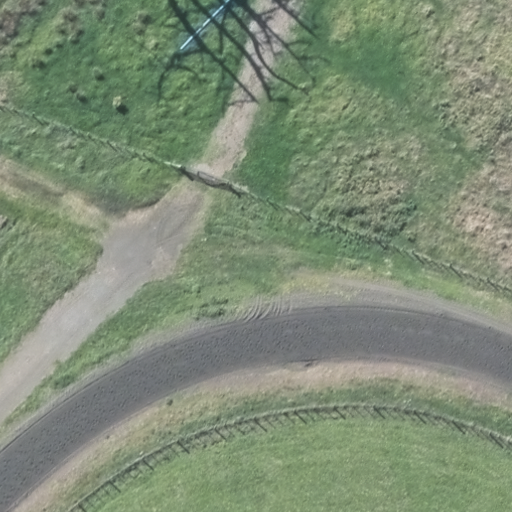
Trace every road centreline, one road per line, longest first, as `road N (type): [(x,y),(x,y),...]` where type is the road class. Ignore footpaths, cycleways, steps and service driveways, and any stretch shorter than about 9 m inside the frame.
road 1 (track): [(0,508),(111,396),(266,357),(409,360),(511,400)]
road 2 (track): [(0,197),(409,360)]
road 3 (track): [(146,256),(0,413)]
